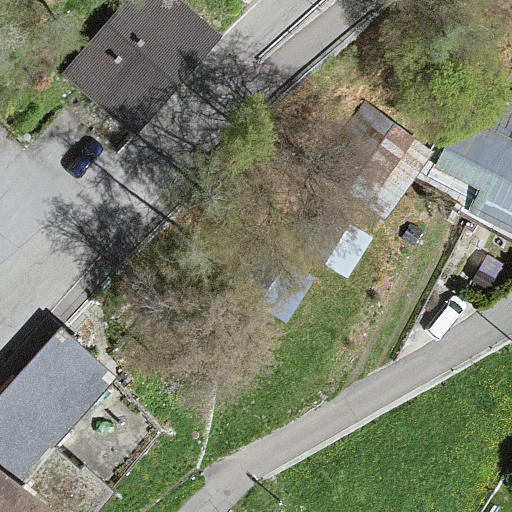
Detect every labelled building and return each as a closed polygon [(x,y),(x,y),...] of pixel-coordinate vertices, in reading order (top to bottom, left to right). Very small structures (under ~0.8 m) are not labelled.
[(165,0),(132,0),(73,71),(136,124),(209,37),(165,0)] [(511,92),(503,89),(484,131),(463,122),(443,166),(464,175),(485,185),(474,209),(511,225),(511,92)] [(429,153),(364,106),(322,165),(387,211),(429,153)] [(366,237),(327,216),(308,251),(347,272),(366,237)] [(307,276),(272,256),(250,294),(284,315),(307,276)] [(0,511),(45,511),(12,488),(110,376),(62,335),(0,404),(0,511)]
